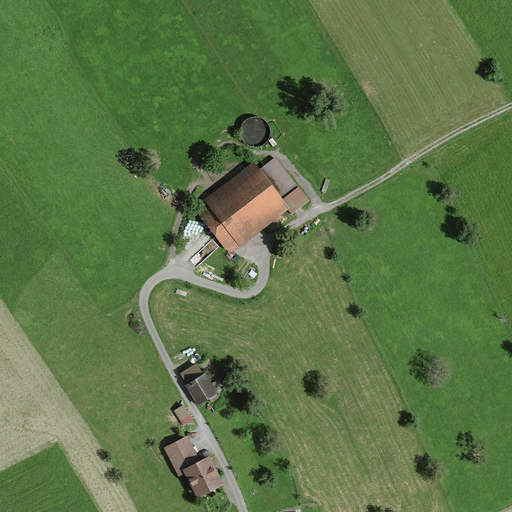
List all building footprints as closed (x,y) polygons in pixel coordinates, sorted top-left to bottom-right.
[(266,148),(269,131),(262,130),(263,123),(246,121),(242,144),(266,148)] [(197,213),(229,256),(289,211),(254,165),(204,203),(206,206),(197,213)] [(187,385),(185,385),(198,406),(218,394),(205,373),(204,374),(197,363),(180,374),(187,385)] [(176,410),(183,426),(194,421),(187,405),(176,410)] [(185,473),(197,498),(223,484),(209,456),(200,461),(188,436),(164,448),(179,477),(185,473)]
